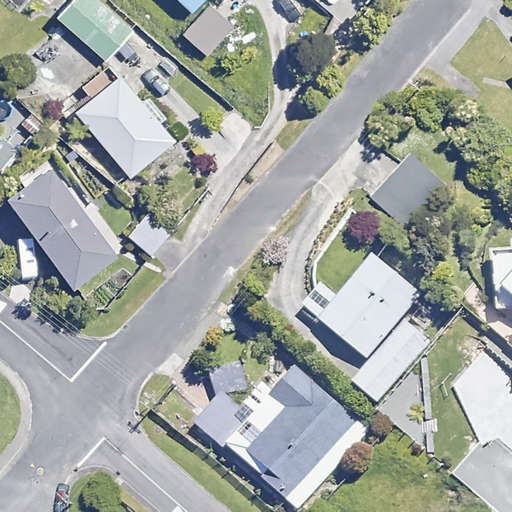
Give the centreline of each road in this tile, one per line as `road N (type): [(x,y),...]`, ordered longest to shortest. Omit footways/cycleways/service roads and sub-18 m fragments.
road 1 (residential): [(73,412),(433,0)]
road 2 (residential): [(184,511),(73,412)]
